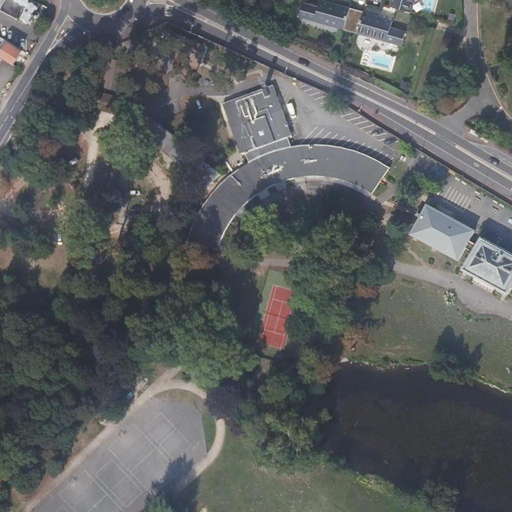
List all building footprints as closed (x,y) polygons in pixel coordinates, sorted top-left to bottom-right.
[(13,0),(8,0),(3,10),(16,16),(20,8),(12,4),(13,0)] [(13,0),(12,4),(20,8),(16,16),(30,23),(33,17),(35,18),(38,18),(39,14),(38,12),(36,11),(40,3),(33,0),(13,0)] [(303,2),(299,17),(351,31),(357,10),(336,4),(322,0),(320,0),(318,7),(303,2)] [(391,0),(390,6),(412,12),(415,0),(391,0)] [(351,31),(402,46),(406,31),(391,27),(393,20),(378,15),(357,10),(351,31)] [(172,31),(165,46),(176,51),(172,58),(194,68),(205,47),(172,31)] [(0,37),(0,41),(5,44),(0,52),(0,55),(2,56),(3,57),(14,64),(23,50),(2,35),(0,37)] [(409,83),(403,81),(401,86),(407,89),(409,83)] [(239,155),(243,153),(246,165),(241,168),(234,172),(227,178),(220,184),(211,196),(205,203),(196,218),(189,234),(187,240),(219,250),(224,235),(230,225),(234,219),(240,212),(245,206),(255,197),(263,192),(269,189),(275,186),(283,183),(291,180),(299,179),(307,178),(315,178),(329,178),(336,180),(384,164),(376,160),(369,156),(360,153),(344,148),(336,147),(329,146),(313,145),(305,145),(289,148),(285,137),(289,136),(271,86),(266,87),(265,85),(262,86),(262,89),(221,103),(239,155)] [(101,101),(114,107),(118,100),(105,93),(101,101)] [(149,115),(137,130),(207,185),(219,169),(149,115)] [(373,195),(391,168),(384,164),(336,180),(347,182),(351,183),(364,189),(373,195)] [(474,254),(478,246),(470,241),(475,231),(427,205),(411,235),(459,261),(465,249),(474,254)] [(478,246),(474,254),(464,270),(469,273),(503,292),(508,294),(511,286),(511,255),(483,239),(478,246)] [(503,292),(469,273),(466,277),(473,280),(473,281),(495,293),(495,292),(501,296),(503,292)]
